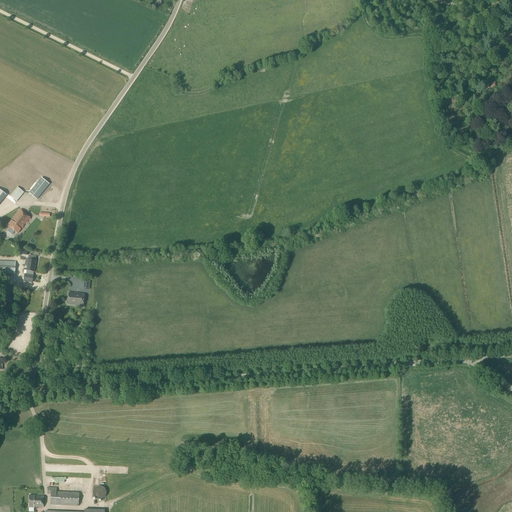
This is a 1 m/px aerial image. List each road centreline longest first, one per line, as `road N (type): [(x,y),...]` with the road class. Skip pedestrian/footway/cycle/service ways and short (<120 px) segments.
road 1 (unclassified): [(29,394),(473,359)]
road 2 (unclassified): [(29,394),(71,175),(179,0)]
road 3 (track): [(511,117),(475,125),(446,100),(430,0)]
road 4 (unknown): [(0,11),(133,77)]
